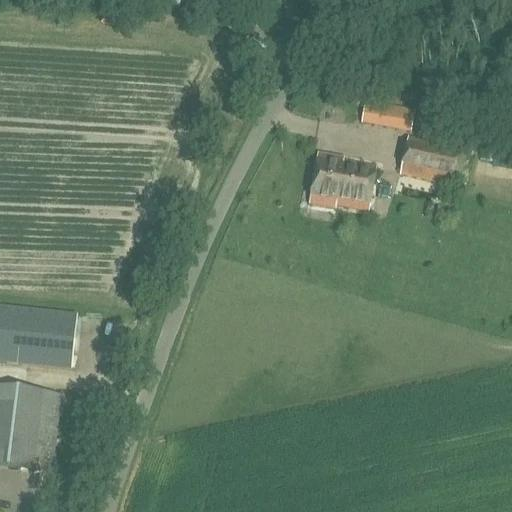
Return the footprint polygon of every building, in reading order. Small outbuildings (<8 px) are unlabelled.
[(377,105),(365,103),(361,123),(373,125),(377,105)] [(455,188),(463,151),(409,138),(400,175),(455,188)] [(480,162),(493,164),(495,153),(482,151),(480,162)] [(344,159),(318,155),(309,204),(335,209),(336,206),(368,212),(376,168),(343,162),(344,159)] [(0,362),(72,370),(77,316),(0,307),(0,362)] [(0,467),(51,474),(60,396),(0,388),(0,467)]
